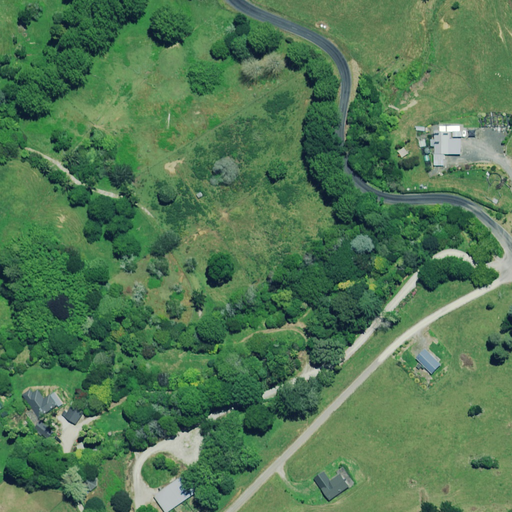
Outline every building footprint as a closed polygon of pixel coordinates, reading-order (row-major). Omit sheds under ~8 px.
[(450,154),(450,132),(443,131),(435,131),(435,140),(431,140),(431,146),(435,147),(435,154),(450,154)] [(423,367),(422,368),(424,370),(425,368),(432,374),(441,365),(426,349),(416,359),(423,366),(423,367)] [(21,394),(37,419),(56,407),(48,396),(43,399),(36,390),(30,394),(27,390),(21,394)] [(331,481),(324,472),(314,479),(330,501),(350,487),(341,474),(331,481)] [(184,474),(152,497),(163,511),(167,511),(196,492),(184,474)]
